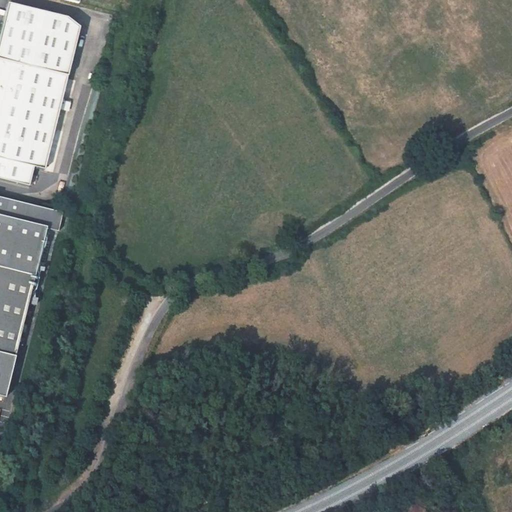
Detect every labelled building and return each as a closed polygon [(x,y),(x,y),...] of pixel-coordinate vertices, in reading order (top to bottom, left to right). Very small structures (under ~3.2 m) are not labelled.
[(7,5),(0,33),(0,62),(67,78),(78,30),(66,20),(7,5)] [(0,160),(44,171),(59,110),(61,101),(67,78),(0,62),(0,160)] [(70,103),(61,101),(59,110),(68,112),(70,103)] [(0,393),(5,395),(34,277),(45,229),(0,217),(0,393)] [(413,388),(397,399),(403,408),(419,397),(413,388)]
